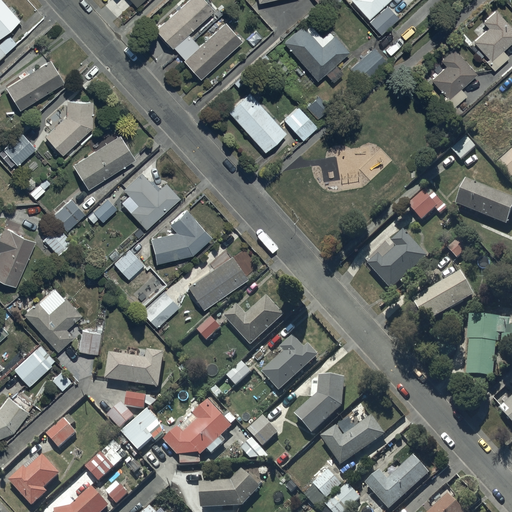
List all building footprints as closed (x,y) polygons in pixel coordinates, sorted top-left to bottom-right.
[(0,0),(0,39),(19,22),(0,0)] [(128,0),(136,8),(145,0),(128,0)] [(241,42),(224,24),(198,47),(187,35),(213,11),(202,0),(189,0),(155,32),(171,50),(173,49),(184,61),(182,62),(200,81),(241,42)] [(390,0),(350,0),(368,20),(390,0)] [(398,18),(387,7),(369,24),(381,36),(398,18)] [(508,58),(503,52),(511,43),(511,29),(495,11),(482,23),(488,29),(473,42),(488,60),(485,63),(493,72),(508,58)] [(302,26),(283,44),(317,82),(326,75),(333,82),(342,74),(334,66),(349,53),(334,37),(333,38),(328,33),(322,39),(308,24),(303,28),(302,26)] [(373,49),(349,70),(364,86),(388,65),(373,49)] [(476,75),(454,49),(440,62),(445,68),(431,81),(445,97),(442,99),(451,110),(466,97),(460,89),(476,75)] [(48,61),(5,89),(19,112),(63,84),(48,61)] [(487,94),(506,115),(511,109),(511,73),(511,72),(487,94)] [(285,135),(249,94),(227,113),(264,154),(285,135)] [(318,97),(304,108),(315,121),(329,109),(318,97)] [(66,103),(66,118),(44,137),(61,157),(91,130),(92,103),(66,103)] [(298,108),(284,121),(302,142),(317,128),(298,108)] [(35,150),(21,134),(0,152),(0,155),(10,168),(15,164),(16,166),(35,150)] [(134,161),(119,137),(72,166),(87,191),(134,161)] [(451,151),(462,162),(476,149),(466,138),(451,151)] [(511,152),(497,166),(511,181),(511,180),(511,152)] [(157,192),(141,174),(122,191),(137,207),(130,213),(146,231),(179,199),(165,184),(157,192)] [(511,200),(466,182),(456,208),(508,229),(511,217),(511,200)] [(408,206),(423,223),(436,211),(441,217),(448,210),(429,188),(408,206)] [(85,215),(70,199),(52,216),(66,232),(85,215)] [(116,210),(107,199),(87,217),(93,224),(98,218),(102,222),(116,210)] [(176,233),(150,240),(156,264),(192,256),(211,240),(186,211),(170,225),(176,233)] [(35,242),(1,227),(0,230),(0,282),(15,289),(35,242)] [(58,227),(43,241),(56,255),(71,241),(58,227)] [(366,261),(370,265),(368,266),(391,292),(427,259),(404,233),(395,241),(392,238),(366,261)] [(448,251),(458,261),(470,250),(460,239),(448,251)] [(143,266),(129,249),(113,263),(128,279),(143,266)] [(247,280),(231,258),(187,288),(202,310),(247,280)] [(475,299),(461,275),(413,302),(426,326),(475,299)] [(53,288),(23,316),(56,353),(72,339),(65,331),(81,317),(65,299),(64,301),(53,288)] [(164,293),(142,313),(156,329),(178,308),(164,293)] [(238,308),(225,320),(251,350),(286,317),(268,298),(246,318),(238,308)] [(467,343),(470,343),(467,378),(468,379),(467,391),(485,392),(487,380),(494,381),(497,346),(499,346),(500,338),(503,338),(502,352),(511,352),(511,330),(501,329),(502,321),(469,318),(467,343)] [(212,320),(197,332),(206,343),(221,331),(212,320)] [(0,325),(0,341),(8,334),(0,325)] [(101,334),(81,331),(78,352),(98,355),(101,334)] [(281,350),(285,355),(263,375),(280,394),(319,358),(309,347),(305,351),(294,338),(281,350)] [(440,342),(431,349),(443,365),(452,358),(440,342)] [(40,346),(13,370),(28,387),(55,363),(40,346)] [(146,361),(110,356),(106,383),(160,391),(164,355),(147,353),(146,361)] [(252,374),(243,363),(221,383),(226,388),(231,384),(235,388),(252,374)] [(60,372),(51,381),(61,391),(70,382),(60,372)] [(344,383),(320,380),(318,398),(295,418),(312,437),(343,410),(344,383)] [(146,398),(128,395),(126,408),(144,411),(146,398)] [(7,398),(0,407),(0,439),(12,435),(28,414),(7,398)] [(511,400),(500,412),(511,425),(511,400)] [(183,435),(179,430),(165,443),(178,458),(181,458),(181,467),(201,467),(201,459),(208,452),(212,457),(224,447),(220,442),(232,431),(209,404),(194,417),(199,423),(183,435)] [(135,420),(122,405),(107,417),(120,432),(135,420)] [(122,436),(138,454),(153,441),(156,445),(165,438),(160,423),(148,411),(122,436)] [(278,436),(263,419),(247,432),(263,450),(278,436)] [(337,429),(321,441),(341,470),(386,438),(373,420),(344,440),(337,429)] [(77,435),(64,421),(47,436),(60,451),(77,435)] [(242,452),(250,462),(267,461),(253,443),(242,452)] [(102,455),(86,469),(100,484),(115,470),(102,455)] [(25,470),(9,484),(33,510),(49,496),(45,492),(61,477),(44,458),(27,472),(25,470)] [(391,511),(430,476),(414,459),(389,483),(381,474),(366,488),(388,511),(391,511)] [(340,485),(324,468),(301,489),(319,509),(323,505),(329,511),(348,511),(361,500),(344,481),(340,485)] [(231,484),(200,486),(201,511),(243,510),(261,491),(242,472),(231,484)] [(117,484),(106,495),(111,499),(110,500),(118,508),(129,496),(117,484)] [(461,511),(448,497),(431,511),(461,511)]
